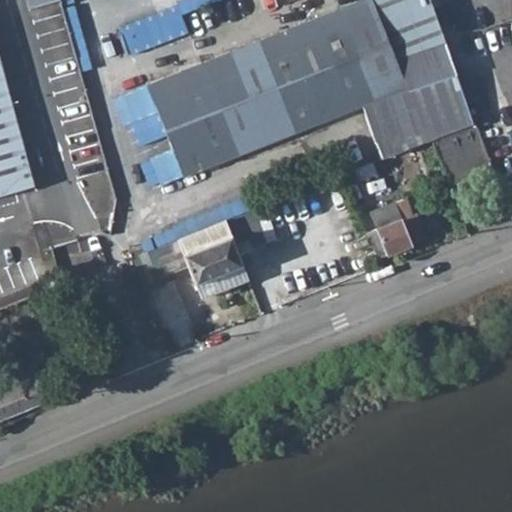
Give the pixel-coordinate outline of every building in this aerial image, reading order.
[(65,0),(31,0),(35,13),(66,5),(65,0)] [(362,106),(404,90),(394,63),(368,0),(362,0),(145,85),(181,177),(207,167),(209,171),(217,168),(215,164),(362,106)] [(375,140),(465,105),(454,73),(443,45),(394,63),(404,90),(362,106),(375,140)] [(0,197),(30,189),(8,105),(0,75),(0,197)] [(430,139),(448,188),(494,170),(474,121),(430,139)] [(369,215),(376,233),(400,223),(393,206),(369,215)] [(415,217),(400,223),(410,248),(425,242),(415,217)] [(248,281),(231,240),(224,222),(177,241),(188,268),(201,299),(248,281)] [(385,258),(410,248),(400,223),(376,233),(385,258)] [(144,285),(188,268),(177,241),(139,256),(134,258),(144,285)] [(40,364),(0,379),(0,421),(55,400),(40,364)]
